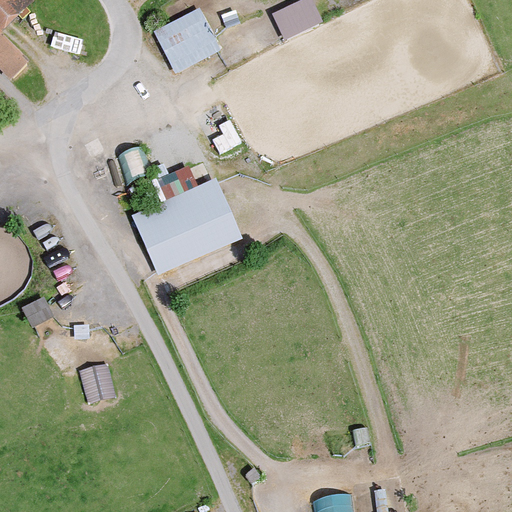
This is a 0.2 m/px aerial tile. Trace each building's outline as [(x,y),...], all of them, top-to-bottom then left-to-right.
[(0,0),(0,76),(12,88),(27,73),(0,47),(0,44),(15,28),(6,19),(23,0),(0,0)] [(319,28),(307,6),(271,24),(282,46),(319,28)] [(219,60),(195,17),(152,41),(175,84),(219,60)] [(125,180),(149,174),(141,146),(118,153),(125,180)] [(133,215),(158,273),(241,237),(216,179),(133,215)] [(23,280),(24,265),(19,250),(7,238),(0,234),(0,306),(9,302),(17,294),(23,280)] [(73,377),(83,411),(111,403),(101,369),(73,377)] [(315,511),(355,511),(354,493),(314,497),(315,511)]
